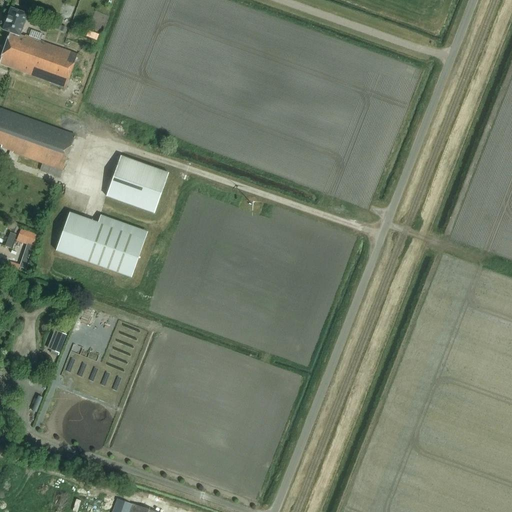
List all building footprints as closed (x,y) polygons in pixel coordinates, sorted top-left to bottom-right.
[(0,65),(65,89),(77,55),(25,37),(25,39),(19,37),(27,16),(10,10),(3,31),(10,34),(0,60),(0,65)] [(62,172),(75,137),(0,110),(0,145),(2,146),(1,149),(13,153),(12,154),(41,164),(62,172)] [(169,174),(120,157),(105,198),(154,215),(169,174)] [(41,164),(39,172),(60,179),(62,172),(41,164)] [(144,240),(69,213),(55,252),(131,279),(144,240)] [(32,249),(36,237),(21,231),(17,243),(26,247),(25,250),(31,252),(32,249)] [(0,254),(0,265),(17,271),(20,261),(0,254)]
